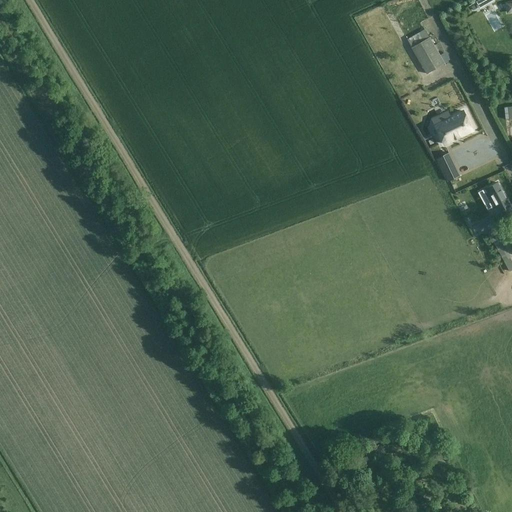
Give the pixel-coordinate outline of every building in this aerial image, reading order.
[(498,1),(498,11),(507,11),(507,1),(498,1)] [(445,64),(430,37),(425,29),(407,39),(427,74),(445,64)] [(422,82),(401,46),(399,42),(381,52),(384,56),(380,59),(401,95),(422,82)] [(511,105),(497,107),(498,119),(511,118),(511,105)] [(444,144),(473,130),(464,111),(451,118),(435,125),(444,144)] [(455,164),(442,171),(447,182),(460,176),(455,164)] [(495,166),(500,174),(505,172),(500,164),(495,166)] [(510,206),(501,188),(498,183),(484,190),(492,207),(497,205),(500,211),(510,206)] [(498,226),(496,222),(492,215),(478,223),(478,224),(472,227),(477,237),(485,232),(489,240),(501,234),(497,226),(498,226)] [(492,240),(504,260),(510,257),(499,237),(492,240)] [(494,247),(487,251),(498,272),(505,268),(494,247)]
